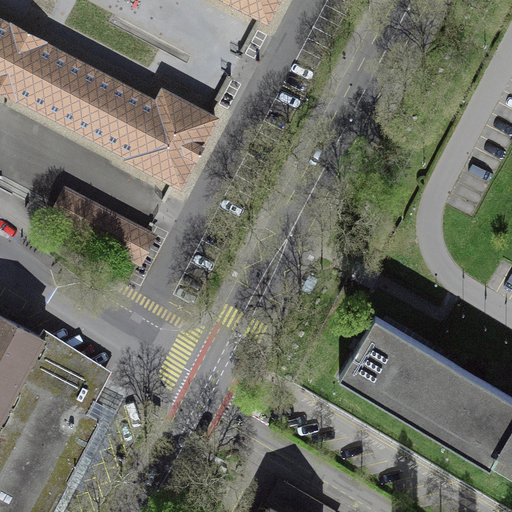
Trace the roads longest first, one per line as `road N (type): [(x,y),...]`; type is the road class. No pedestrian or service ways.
road 1 (primary): [(411,0),(209,382)]
road 2 (residential): [(209,382),(0,251)]
road 3 (residential): [(387,511),(198,403)]
road 4 (primary): [(198,403),(142,511)]
